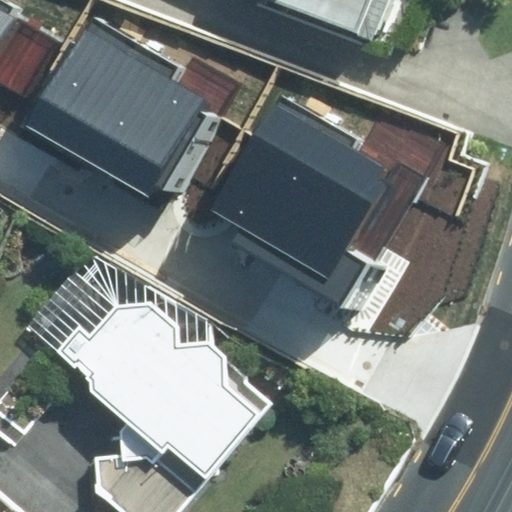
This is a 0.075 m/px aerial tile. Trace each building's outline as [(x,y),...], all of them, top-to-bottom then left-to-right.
[(0,0),(0,37),(12,0),(0,0)] [(273,0),(393,43),(408,0),(273,0)] [(113,109),(146,35),(98,14),(65,88),(113,109)] [(360,258),(384,193),(345,179),(363,132),(193,68),(188,81),(170,74),(158,108),(170,113),(147,175),(243,211),(236,230),(282,248),(289,231),(360,258)] [(88,326),(66,351),(99,378),(105,395),(136,420),(129,435),(110,437),(110,457),(101,457),(105,494),(126,511),(191,511),(218,480),(223,481),(276,416),(274,414),(282,405),(254,384),(255,377),(239,365),(239,357),(220,342),(189,344),(188,327),(159,302),(124,306),(99,335),(88,326)]
